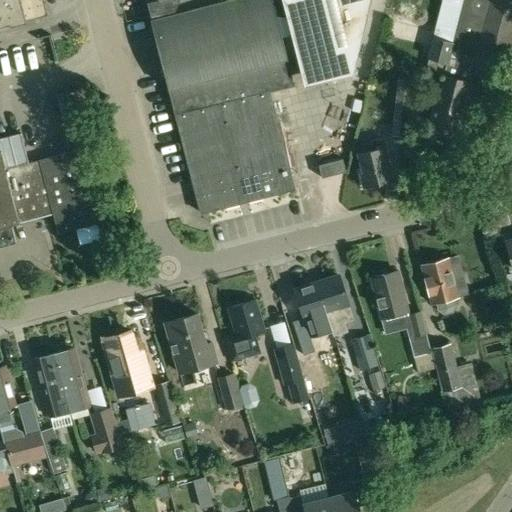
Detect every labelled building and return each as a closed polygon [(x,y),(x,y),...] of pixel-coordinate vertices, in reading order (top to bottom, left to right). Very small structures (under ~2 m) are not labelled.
[(0,0),(0,26),(9,24),(10,26),(46,16),(42,0),(0,0)] [(157,0),(145,4),(149,20),(210,7),(208,0),(157,0)] [(149,20),(173,116),(267,92),(292,85),(280,37),(290,35),(300,76),(323,81),(351,74),(369,0),(235,0),(210,7),(149,20)] [(430,139),(425,140),(429,154),(441,151),(442,153),(459,149),(458,146),(459,146),(456,134),(461,133),(458,123),(462,109),(492,116),(511,38),(511,0),(443,0),(428,59),(429,60),(426,71),(443,75),(440,88),(436,87),(433,101),(436,102),(428,131),(430,139)] [(393,129),(392,137),(405,138),(406,129),(412,81),(398,79),(393,129)] [(267,92),(173,116),(199,214),(293,190),(267,92)] [(0,246),(15,242),(11,226),(19,224),(14,207),(48,198),(57,234),(100,223),(81,149),(80,149),(72,121),(58,124),(66,153),(29,163),(21,133),(0,138),(0,246)] [(374,151),(354,156),(362,188),(385,182),(382,171),(389,170),(383,149),(385,148),(382,138),(371,141),(374,151)] [(342,159),(318,165),(322,179),(346,172),(342,159)] [(448,258),(421,265),(431,304),(436,303),(438,311),(445,315),(452,312),(456,305),(454,298),(458,297),(448,258)] [(398,271),(369,279),(379,318),(381,317),(397,313),(407,311),(398,271)] [(339,276),(317,283),(330,326),(331,330),(333,336),(347,331),(344,321),(352,319),(347,304),(348,303),(339,276)] [(317,283),(294,290),(303,318),(309,337),(331,330),(330,326),(317,283)] [(235,334),(225,337),(232,361),(260,353),(254,335),(265,332),(255,300),(227,308),(235,334)] [(420,311),(407,314),(413,337),(408,338),(413,358),(431,353),(420,311)] [(197,314),(164,323),(178,374),(217,363),(211,342),(206,344),(197,314)] [(131,332),(103,340),(113,375),(119,396),(151,386),(146,365),(140,366),(131,332)] [(369,334),(351,340),(360,371),(367,369),(378,365),(369,334)] [(293,343),(273,349),(283,386),(287,385),(292,404),(309,399),(293,343)] [(451,344),(431,349),(432,353),(436,369),(442,393),(443,393),(447,409),(479,400),(471,363),(456,367),(451,344)] [(73,349),(54,354),(69,412),(89,407),(84,387),(83,387),(73,349)] [(54,354),(34,359),(45,397),(50,417),(69,412),(54,354)] [(317,356),(303,360),(313,391),(327,387),(317,356)] [(4,367),(0,367),(0,428),(4,444),(4,443),(12,468),(47,456),(40,432),(31,402),(18,405),(27,436),(23,437),(22,432),(13,427),(8,407),(15,405),(4,367)] [(380,370),(368,373),(373,390),(380,388),(385,387),(380,370)] [(360,372),(349,373),(350,391),(362,389),(360,372)] [(233,373),(216,378),(225,410),(243,405),(233,373)] [(168,381),(154,385),(166,426),(180,423),(168,381)] [(399,397),(398,407),(406,408),(407,398),(399,397)] [(111,408),(90,414),(95,434),(91,435),(96,454),(123,446),(121,440),(116,423),(111,408)] [(126,420),(116,423),(121,440),(131,437),(126,420)] [(358,421),(345,424),(348,438),(362,434),(358,421)] [(193,424),(183,427),(186,438),(197,435),(193,424)] [(181,426),(166,430),(169,442),(184,438),(181,426)] [(53,427),(40,432),(47,456),(53,475),(67,470),(53,427)] [(365,437),(354,440),(357,451),(368,448),(365,437)] [(2,441),(0,441),(0,470),(11,467),(7,456),(2,441)] [(266,475),(280,472),(277,458),(263,462),(266,475)] [(353,491),(328,498),(331,511),(358,511),(357,507),(368,504),(381,501),(372,468),(360,471),(362,480),(351,483),(353,491)] [(65,473),(55,476),(60,491),(69,488),(65,473)] [(154,476),(136,481),(139,489),(156,485),(154,476)] [(205,476),(192,479),(200,509),(212,505),(205,476)] [(168,486),(154,489),(156,495),(161,498),(171,496),(168,486)] [(107,488),(97,490),(100,502),(111,499),(107,488)] [(289,498),(289,499),(292,511),(331,511),(328,498),(303,504),(301,495),(289,498)] [(94,511),(138,511),(144,510),(142,502),(132,505),(128,496),(93,507),(94,511)] [(279,511),(292,511),(289,499),(289,498),(289,497),(276,500),(279,511)] [(65,502),(51,507),(52,511),(60,511),(67,510),(65,502)]
